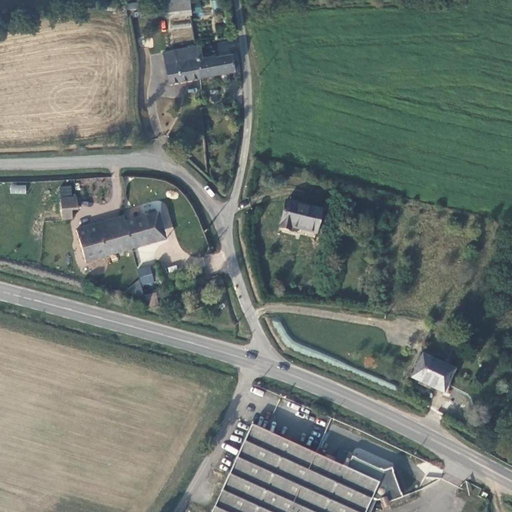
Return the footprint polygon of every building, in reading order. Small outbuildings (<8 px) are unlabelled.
[(186,0),(162,0),(163,11),(186,11),(186,0)] [(200,46),(196,47),(164,52),(169,81),(199,76),(197,57),(201,57),(200,46)] [(240,69),(237,52),(214,56),(214,54),(201,57),(197,57),(199,76),(240,69)] [(10,184),(10,194),(26,194),(26,185),(10,184)] [(75,196),(59,198),(62,218),(71,218),(70,208),(77,208),(75,196)] [(322,209),(286,201),(280,227),(289,230),(291,226),(317,231),(322,209)] [(131,219),(136,218),(134,209),(128,210),(131,219)] [(158,213),(136,218),(131,219),(128,210),(122,212),(123,217),(77,230),(86,262),(165,240),(158,213)] [(155,264),(144,267),(148,282),(160,279),(155,264)] [(146,294),(148,307),(158,305),(156,292),(146,294)] [(411,377),(444,393),(455,371),(422,356),(411,377)] [(279,430),(284,418),(278,416),(273,426),(279,430)] [(365,511),(373,496),(379,498),(383,497),(386,502),(392,499),(405,493),(393,467),(385,470),(353,456),(352,459),(351,462),(346,460),(343,465),(254,424),(213,511),(365,511)] [(373,496),(365,511),(372,511),(379,498),(373,496)]
